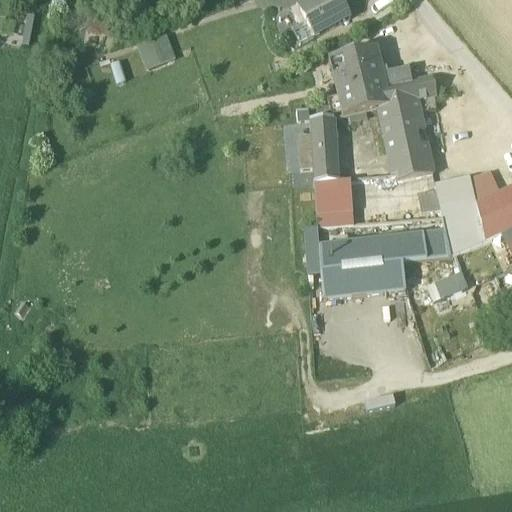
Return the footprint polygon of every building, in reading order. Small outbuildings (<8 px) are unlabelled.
[(304,28),(312,44),(349,23),(336,0),(317,0),(289,15),(298,32),(304,28)] [(304,28),(298,32),(290,36),(298,51),(312,44),(304,28)] [(165,40),(136,51),(145,75),(174,64),(165,40)] [(328,66),(342,123),(377,115),(388,112),(384,93),(381,80),(374,55),(328,66)] [(381,80),(384,93),(410,88),(407,75),(381,80)] [(431,84),(410,88),(384,93),(388,112),(377,115),(387,159),(410,162),(428,159),(423,134),(417,106),(434,103),(431,84)] [(312,172),(313,188),(336,187),(331,124),(309,125),(310,140),(312,172)] [(312,172),(310,140),(296,141),(298,173),(312,172)] [(432,180),(428,159),(410,162),(387,159),(396,180),(396,187),(432,180)] [(466,184),(473,211),(498,199),(488,178),(466,184)] [(466,184),(434,193),(435,198),(438,214),(441,224),(442,225),(474,217),(473,211),(466,184)] [(313,188),(316,221),(348,219),(345,186),(336,187),(313,188)] [(511,192),(498,199),(473,211),(474,217),(482,248),(511,234),(511,192)] [(419,201),(422,215),(438,214),(435,198),(419,201)] [(482,248),(474,217),(442,225),(450,262),(482,248)] [(348,231),(348,219),(316,221),(317,234),(348,231)] [(306,278),(319,277),(318,251),(316,234),(303,235),(306,278)] [(511,234),(503,239),(507,250),(511,247),(511,234)] [(319,277),(323,306),(404,296),(401,269),(450,262),(444,236),(318,251),(319,277)] [(460,278),(433,289),(439,305),(467,294),(460,278)] [(334,392),(339,416),(364,411),(359,387),(334,392)]
